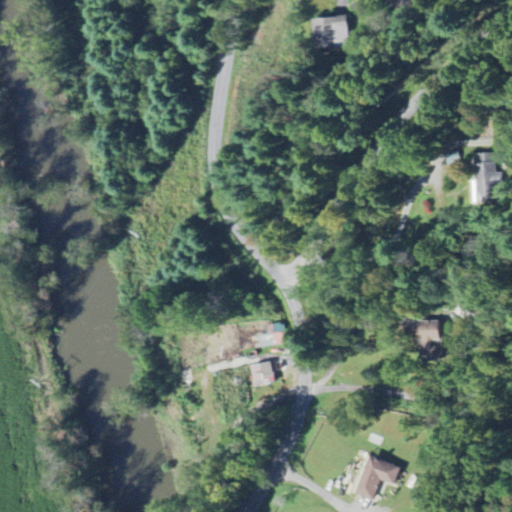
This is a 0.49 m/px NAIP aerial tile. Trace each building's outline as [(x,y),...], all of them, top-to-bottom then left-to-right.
[(318,51),(352,48),(349,16),(315,20),(318,51)] [(500,203),(500,187),(505,186),(505,174),(499,174),(498,153),(481,154),(482,183),(476,183),(476,203),(500,203)] [(442,346),(441,320),(421,321),(423,361),(445,360),(444,346),(442,346)] [(255,337),(257,348),(282,344),(281,333),(255,337)] [(253,387),(274,384),(271,362),(250,366),(253,387)] [(372,501),(380,481),(393,486),(399,469),(369,457),(355,493),(372,501)]
